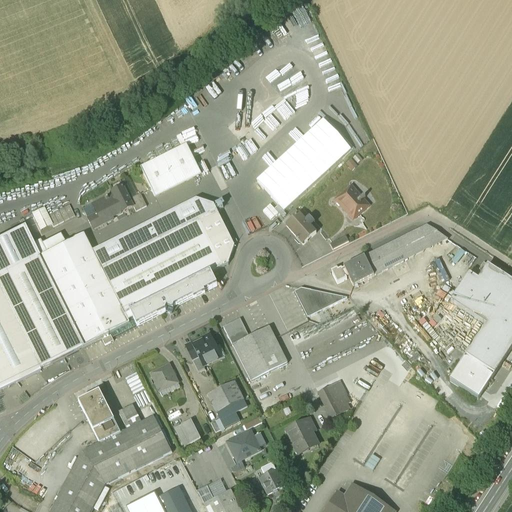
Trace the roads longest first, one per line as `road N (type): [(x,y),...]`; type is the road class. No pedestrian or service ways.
road 1 (track): [(268,0),(116,132),(51,158),(0,166)]
road 2 (unclassified): [(0,439),(52,393),(232,299)]
